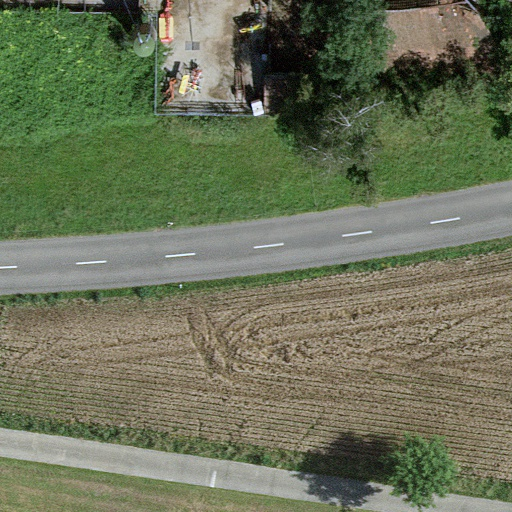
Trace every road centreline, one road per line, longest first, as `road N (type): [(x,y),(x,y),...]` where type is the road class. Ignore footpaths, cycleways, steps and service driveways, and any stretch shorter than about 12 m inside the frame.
road 1 (tertiary): [(511,220),(205,265),(0,271)]
road 2 (track): [(0,457),(411,511)]
